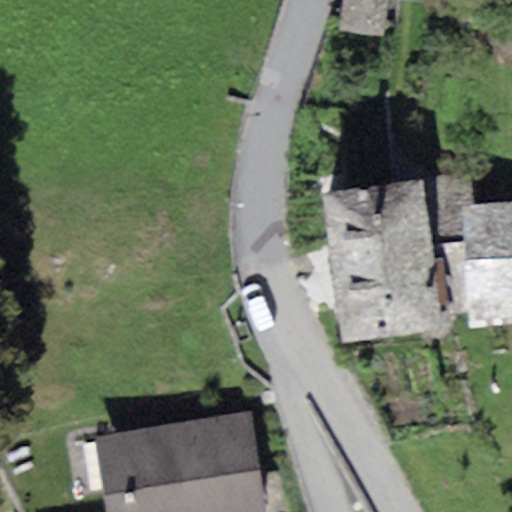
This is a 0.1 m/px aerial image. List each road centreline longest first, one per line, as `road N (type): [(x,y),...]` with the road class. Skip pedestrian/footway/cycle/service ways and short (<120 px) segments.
road 1 (residential): [(395,511),(295,343),(261,243),(259,165),(275,81),(305,0)]
road 2 (primary): [(0,90),(246,36),(343,0)]
